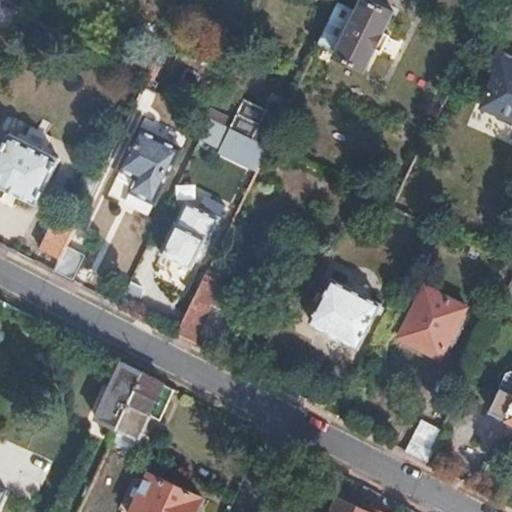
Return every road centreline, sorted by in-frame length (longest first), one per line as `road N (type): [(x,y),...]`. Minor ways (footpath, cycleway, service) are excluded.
road 1 (residential): [(0,276),(292,426)]
road 2 (residential): [(292,426),(463,511)]
